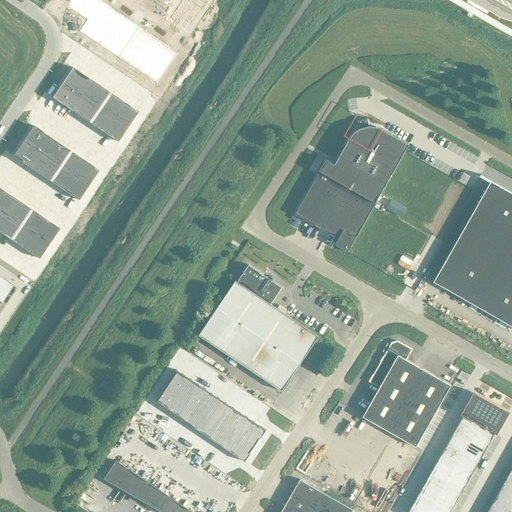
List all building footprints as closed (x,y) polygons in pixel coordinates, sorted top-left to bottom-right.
[(97,0),(71,0),(67,6),(86,19),(79,31),(156,83),(176,53),(97,0)] [(178,0),(166,18),(189,33),(211,0),(178,0)] [(72,67),(51,97),(117,142),(137,111),(72,67)] [(358,123),(360,129),(358,130),(355,132),(353,134),(352,135),(350,137),(335,164),(326,159),(295,215),(339,239),(335,245),(347,252),(405,151),(409,144),(383,129),(382,129),(378,127),(376,127),(375,126),(373,126),(369,126),(367,120),(358,123)] [(32,126),(12,156),(78,200),(98,170),(32,126)] [(434,282),(511,326),(511,193),(491,181),(434,282)] [(0,188),(0,232),(38,258),(59,228),(0,188)] [(406,208),(392,200),(386,210),(401,218),(406,208)] [(282,287),(249,265),(239,279),(237,281),(236,280),(199,335),(282,391),(319,336),(271,304),(282,287)] [(0,276),(0,303),(13,285),(0,276)] [(441,324),(445,314),(439,311),(435,321),(441,324)] [(481,326),(478,330),(484,335),(487,331),(481,326)] [(391,343),(369,381),(380,387),(363,417),(416,447),(451,385),(406,359),(412,349),(398,341),(391,343)] [(176,370),(155,401),(245,462),(266,430),(176,370)] [(113,387),(103,381),(99,386),(109,393),(113,387)] [(474,392),(462,413),(464,414),(496,433),(498,434),(510,413),(474,392)] [(463,416),(408,511),(450,511),(495,434),(497,435),(498,434),(496,433),(464,414),(462,413),(461,415),(463,416)] [(64,433),(71,436),(73,431),(66,428),(64,433)] [(74,433),(71,438),(77,442),(80,437),(74,433)] [(103,479),(106,475),(147,502),(145,506),(154,511),(156,511),(159,508),(165,511),(191,511),(115,460),(102,479),(103,479)] [(401,473),(403,469),(392,464),(390,468),(401,473)] [(511,511),(511,468),(487,511),(511,511)] [(351,511),(353,510),(300,479),(281,511),(351,511)] [(479,507),(492,483),(487,481),(475,505),(479,507)]
